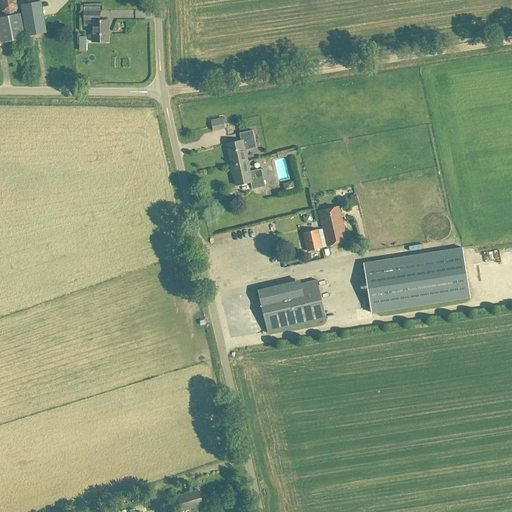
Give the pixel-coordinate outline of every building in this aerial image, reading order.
[(0,5),(1,12),(9,15),(0,16),(0,42),(25,38),(19,13),(13,14),(17,8),(15,0),(1,0),(0,1),(0,5)] [(100,11),(83,11),(83,26),(91,26),(92,42),(108,42),(107,20),(100,20),(100,11)] [(25,19),(28,35),(46,32),(43,16),(25,19)] [(225,116),(215,117),(216,128),(227,126),(225,116)] [(230,164),(247,161),(245,150),(256,148),(252,130),(239,133),(241,140),(226,144),(230,164)] [(296,147),(276,153),(278,158),(297,152),(296,147)] [(247,161),(230,164),(235,185),(250,182),(251,189),(265,186),(261,169),(249,171),(247,161)] [(318,211),(322,229),(326,245),(347,241),(339,207),(318,211)] [(326,245),(322,229),(317,230),(303,233),(307,251),(321,248),(321,247),(326,245)] [(462,247),(363,263),(371,313),(470,297),(462,247)] [(300,280),(272,287),(272,288),(258,292),(268,333),(326,319),(317,279),(300,283),(300,280)] [(336,288),(327,291),(328,297),(337,294),(336,288)] [(198,490),(177,496),(181,511),(202,505),(198,490)]
